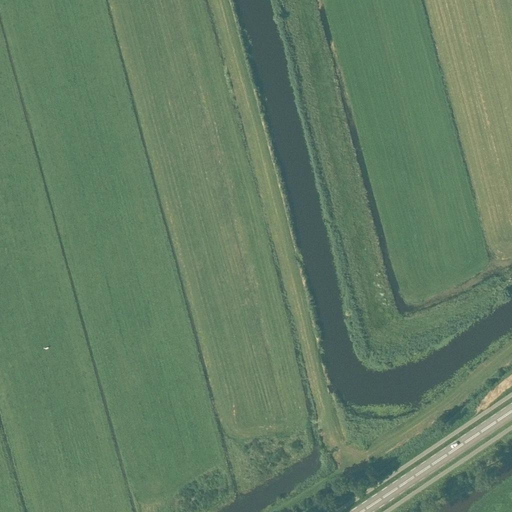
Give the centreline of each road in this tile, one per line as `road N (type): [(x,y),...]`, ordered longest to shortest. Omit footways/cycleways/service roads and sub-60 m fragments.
road 1 (track): [(348,459),(367,454),(511,348)]
road 2 (primary): [(362,511),(511,411)]
